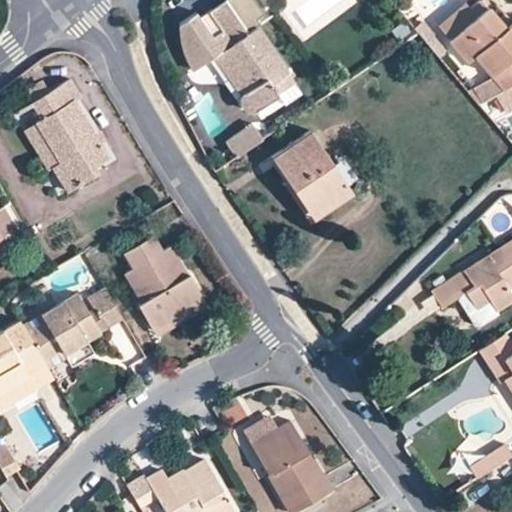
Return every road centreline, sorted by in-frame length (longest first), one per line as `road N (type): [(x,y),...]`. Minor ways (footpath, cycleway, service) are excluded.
road 1 (residential): [(276,324),(140,113),(115,48),(81,0)]
road 2 (residential): [(276,324),(250,349),(109,433),(33,511)]
road 3 (residential): [(423,511),(298,340),(276,324)]
